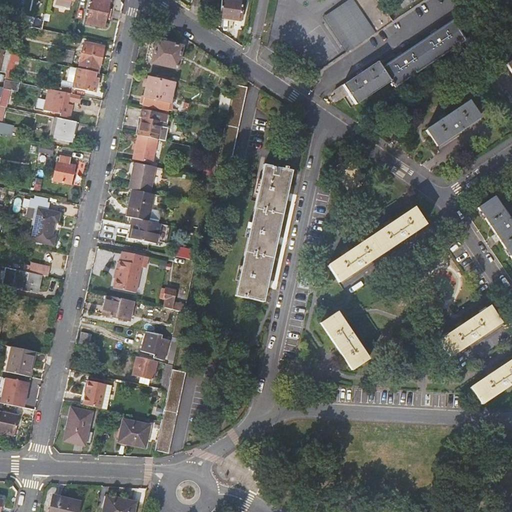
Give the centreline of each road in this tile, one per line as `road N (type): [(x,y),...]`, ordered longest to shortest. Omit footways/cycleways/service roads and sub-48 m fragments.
road 1 (residential): [(137,0),(36,466)]
road 2 (residential): [(327,120),(261,416)]
road 3 (residential): [(511,419),(307,409),(261,416)]
road 4 (residential): [(154,0),(327,120)]
road 5 (residential): [(327,120),(444,197)]
road 6 (residential): [(36,466),(148,472),(169,483)]
road 7 (residential): [(444,197),(511,297)]
